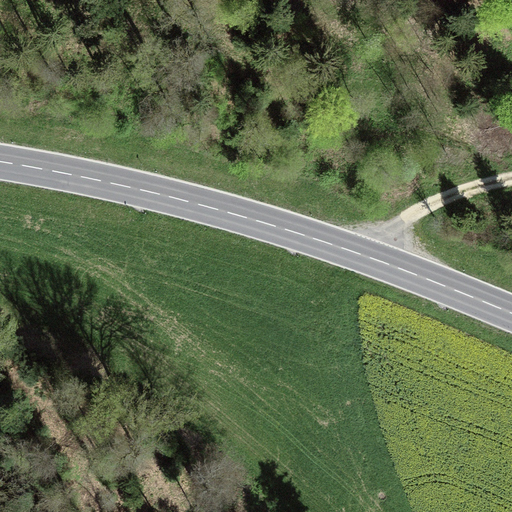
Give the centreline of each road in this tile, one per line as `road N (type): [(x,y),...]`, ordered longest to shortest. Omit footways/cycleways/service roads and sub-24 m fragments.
road 1 (secondary): [(0,161),(239,215),(511,313)]
road 2 (track): [(364,255),(437,203),(511,179)]
